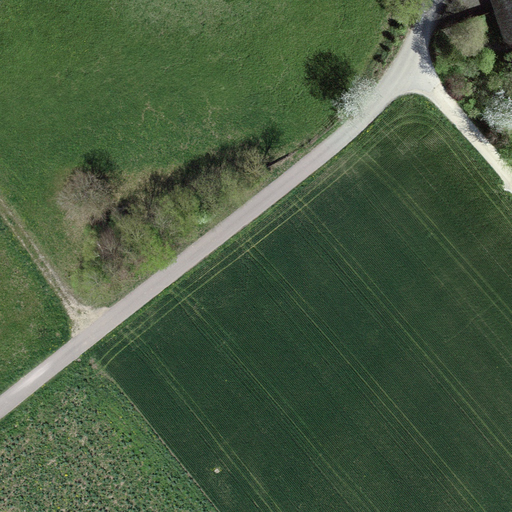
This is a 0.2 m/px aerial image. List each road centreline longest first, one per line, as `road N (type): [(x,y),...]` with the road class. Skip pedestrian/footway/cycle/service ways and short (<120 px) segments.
road 1 (residential): [(431,0),(412,59),(335,143),(0,418)]
road 2 (track): [(412,59),(511,179)]
